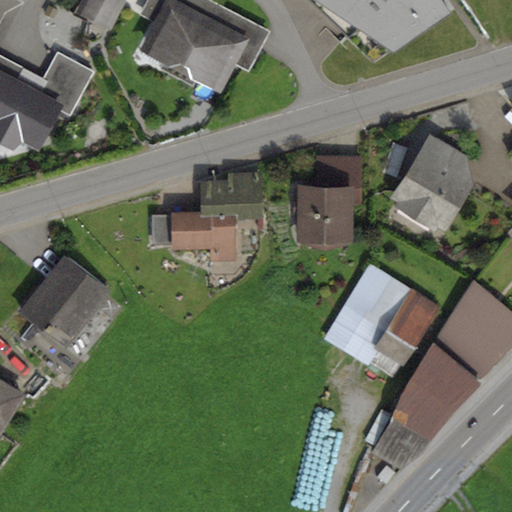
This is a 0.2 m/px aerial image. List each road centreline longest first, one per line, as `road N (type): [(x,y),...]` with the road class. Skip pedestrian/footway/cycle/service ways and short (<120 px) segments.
road 1 (tertiary): [(324,117),(0,212)]
road 2 (tertiary): [(511,62),(324,117)]
road 3 (primary): [(511,397),(400,511)]
road 4 (residential): [(324,117),(265,0)]
